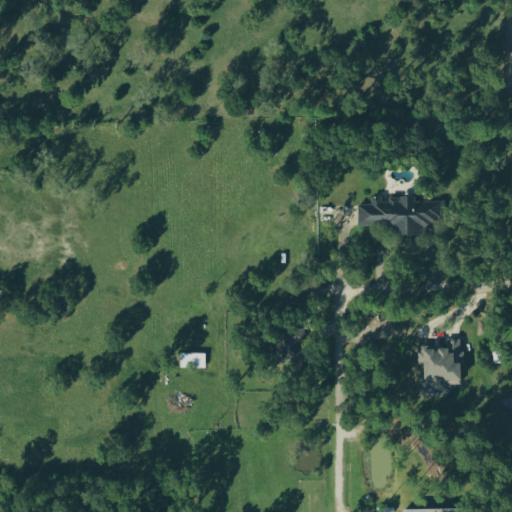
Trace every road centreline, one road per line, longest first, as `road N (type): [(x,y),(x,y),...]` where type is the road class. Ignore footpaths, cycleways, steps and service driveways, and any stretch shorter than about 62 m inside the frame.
road 1 (residential): [(339,292),(342,511)]
road 2 (residential): [(511,285),(321,293)]
